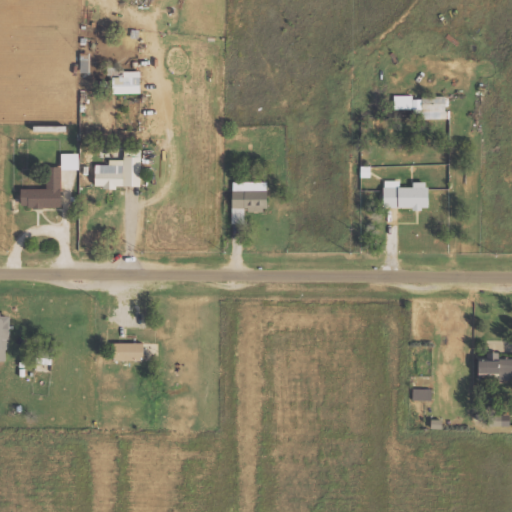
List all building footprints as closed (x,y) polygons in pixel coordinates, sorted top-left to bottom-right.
[(113,76),(114,94),(142,93),(141,71),(123,71),(123,67),(109,67),(110,76),(113,76)] [(448,96),(423,96),(423,119),(447,119),(448,96)] [(395,109),(414,109),(414,113),(422,113),(422,97),(395,97),(395,109)] [(96,165),(96,187),(141,188),(142,149),(125,149),(125,160),(110,159),(110,165),(96,165)] [(62,169),(79,170),(79,153),(62,153),(62,169)] [(22,189),(22,208),(62,208),(61,167),(47,167),(48,189),(22,189)] [(400,180),(384,181),(385,208),(429,208),(429,182),(414,182),(414,187),(400,188),(400,180)] [(233,223),(245,224),(245,210),(268,211),(268,182),(233,181),(233,223)] [(0,359),(8,360),(10,315),(3,315),(3,311),(0,310),(0,359)] [(115,360),(144,360),(144,342),(115,342),(115,360)] [(511,358),(499,358),(499,351),(488,351),(488,358),(481,358),(481,372),(501,372),(501,379),(511,378),(511,358)] [(433,400),(433,388),(413,388),(413,399),(433,400)]
